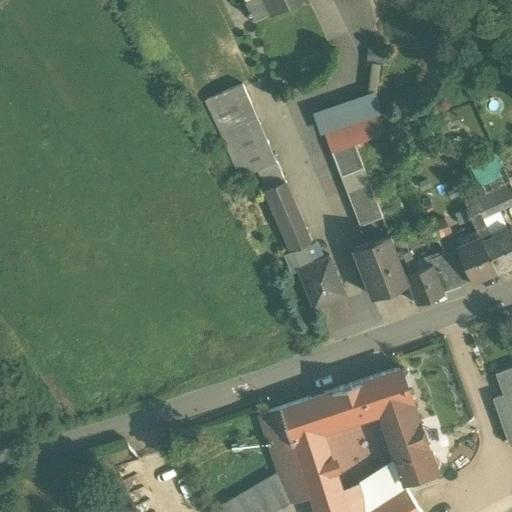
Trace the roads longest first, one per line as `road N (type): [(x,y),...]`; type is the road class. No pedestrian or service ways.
road 1 (residential): [(511,298),(0,465)]
road 2 (unknown): [(506,497),(441,323)]
